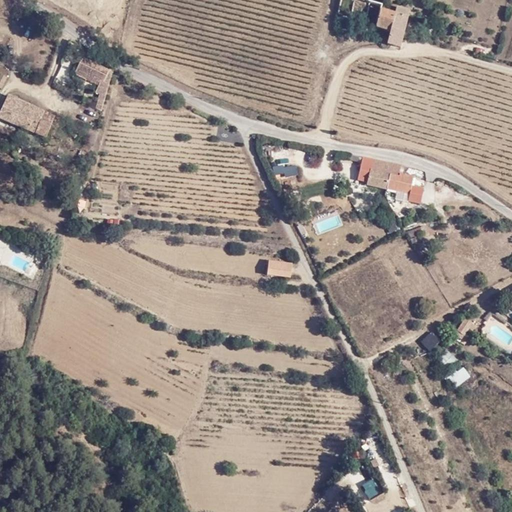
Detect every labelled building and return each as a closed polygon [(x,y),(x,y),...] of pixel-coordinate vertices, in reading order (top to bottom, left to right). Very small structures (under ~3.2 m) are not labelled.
[(340,0),(333,27),(347,32),(350,20),(353,0),(340,0)] [(353,0),(350,20),(361,23),(362,0),(353,0)] [(362,0),(361,23),(389,31),(393,13),(381,9),(382,5),(367,1),(364,0),(362,0)] [(396,6),(394,13),(403,16),(405,9),(396,6)] [(389,31),(386,44),(399,47),(407,17),(403,16),(394,13),(393,13),(389,31)] [(7,65),(17,47),(14,45),(3,61),(7,65)] [(104,105),(113,74),(108,71),(108,70),(82,58),(75,75),(86,80),(89,74),(103,81),(102,87),(97,85),(95,90),(102,92),(97,102),(104,105)] [(89,74),(86,80),(97,85),(102,87),(103,81),(89,74)] [(15,101),(8,97),(0,114),(0,117),(7,121),(15,101)] [(15,101),(7,121),(20,126),(29,107),(15,101)] [(102,111),(104,105),(97,102),(93,108),(102,111)] [(43,143),(53,118),(29,107),(20,126),(34,132),(32,138),(43,143)] [(399,175),(401,165),(372,159),(367,185),(385,189),(388,172),(399,175)] [(412,177),(399,175),(388,172),(385,189),(409,194),(412,177)] [(385,189),(383,195),(407,201),(409,194),(385,189)] [(290,266),(268,262),(267,272),(290,275),(290,266)] [(455,335),(467,342),(477,326),(473,322),(475,319),(471,316),(468,320),(465,318),(455,335)] [(430,350),(435,345),(427,336),(422,340),(430,350)]
